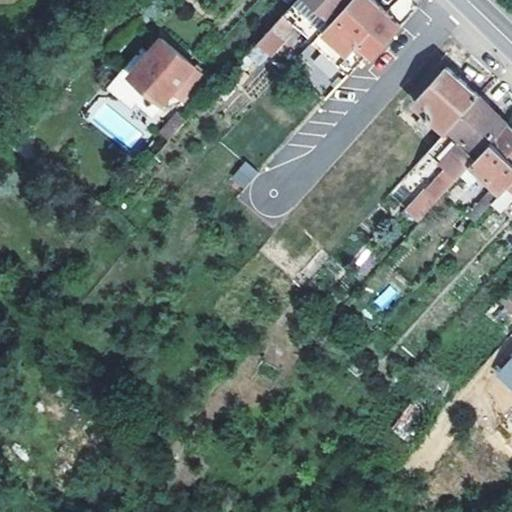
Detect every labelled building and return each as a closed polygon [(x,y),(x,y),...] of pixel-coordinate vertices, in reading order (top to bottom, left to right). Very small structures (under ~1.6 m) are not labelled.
[(296,25),(312,41),(349,0),(296,0),(256,44),(268,55),(296,25)] [(370,0),(349,0),(312,41),(311,43),(330,60),(335,54),(343,60),(385,13),(370,0)] [(385,13),(343,60),(335,54),(330,60),(348,76),(369,52),(373,56),(400,26),(385,13)] [(183,102),(205,77),(161,38),(143,58),(119,88),(131,98),(154,117),(173,93),(183,102)] [(253,74),(267,57),(254,46),(240,63),(253,74)] [(119,88),(143,58),(138,54),(109,88),(127,103),(131,98),(119,88)] [(450,127),(476,97),(446,68),(414,102),(426,112),(437,123),(446,130),(450,127)] [(326,71),(310,88),(326,102),(341,85),(326,71)] [(125,152),(146,132),(106,92),(86,112),(125,152)] [(478,157),(506,125),(476,97),(450,127),(478,157)] [(13,108),(0,119),(0,128),(1,130),(19,113),(13,108)] [(437,123),(426,112),(417,123),(427,132),(437,123)] [(189,121),(182,114),(171,126),(179,132),(189,121)] [(471,164),(502,192),(511,180),(511,130),(506,125),(478,157),(471,164)] [(179,132),(171,126),(165,133),(172,140),(179,132)] [(250,162),(237,177),(250,189),(263,173),(250,162)] [(511,180),(502,192),(497,197),(505,204),(511,196),(511,180)] [(389,286),(374,301),(383,310),(398,295),(389,286)] [(511,309),(511,291),(503,301),(511,309)] [(511,355),(493,374),(511,392),(511,355)] [(410,408),(392,429),(404,439),(422,418),(410,408)]
